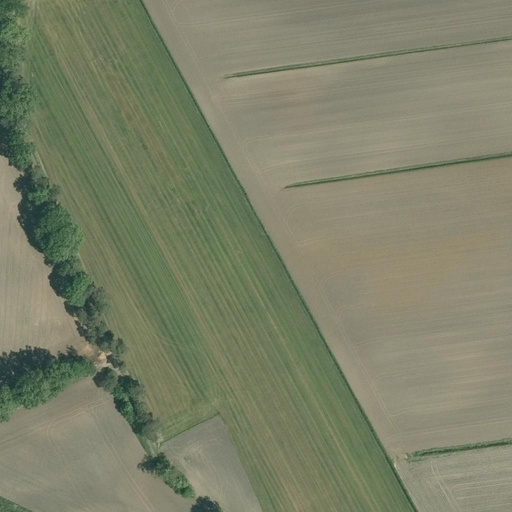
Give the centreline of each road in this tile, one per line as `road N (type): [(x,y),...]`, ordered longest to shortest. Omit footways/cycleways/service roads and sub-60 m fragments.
road 1 (track): [(111,361),(14,121),(11,0)]
road 2 (track): [(154,460),(111,361),(86,371)]
